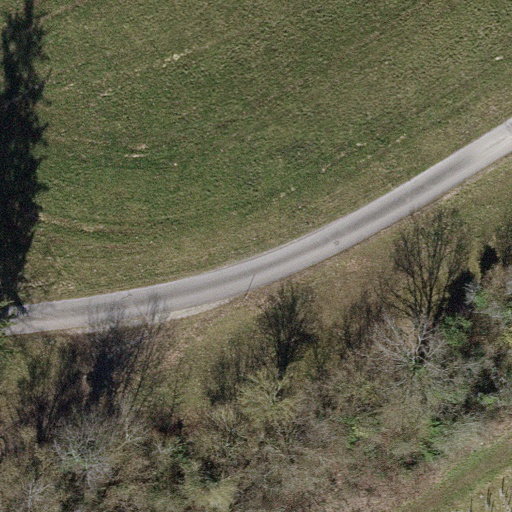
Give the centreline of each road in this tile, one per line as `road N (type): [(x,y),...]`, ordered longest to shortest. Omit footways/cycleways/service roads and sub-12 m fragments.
road 1 (track): [(0,324),(250,277),(376,217),(511,138)]
road 2 (track): [(121,306),(106,373),(0,439)]
